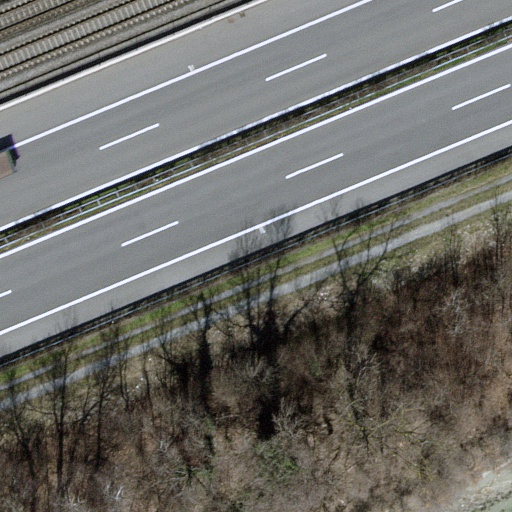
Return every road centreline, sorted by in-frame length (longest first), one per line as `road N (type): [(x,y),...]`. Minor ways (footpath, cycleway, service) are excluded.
road 1 (track): [(0,395),(511,183)]
road 2 (motorway): [(0,296),(511,84)]
road 3 (motorway): [(456,0),(0,188)]
